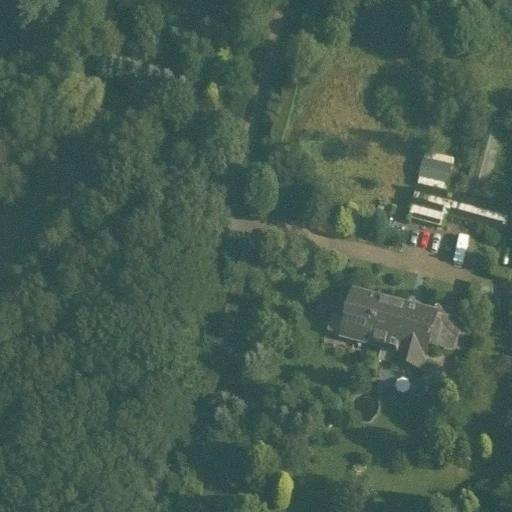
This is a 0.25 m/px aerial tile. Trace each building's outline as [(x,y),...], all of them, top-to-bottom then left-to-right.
[(486,104),(461,202),(483,208),(509,110),(486,104)] [(461,160),(426,151),(423,164),(457,173),(461,160)] [(457,173),(423,164),(420,175),(455,185),(457,173)] [(455,185),(420,175),(416,188),(451,198),(455,185)] [(443,215),(448,199),(415,190),(408,218),(440,227),(443,215)] [(461,202),(448,199),(443,215),(505,231),(510,216),(483,208),(461,202)] [(242,274),(265,280),(271,258),(248,252),(242,274)] [(433,317),(354,295),(346,326),(343,339),(380,349),(397,353),(394,365),(419,372),(428,338),(433,317)] [(435,311),(433,317),(428,338),(455,345),(462,318),(435,311)] [(343,339),(346,326),(330,322),(326,340),(341,345),(343,339)] [(392,369),(394,365),(397,353),(380,349),(375,364),(392,369)] [(298,421),(269,427),(271,439),(301,433),(298,421)]
